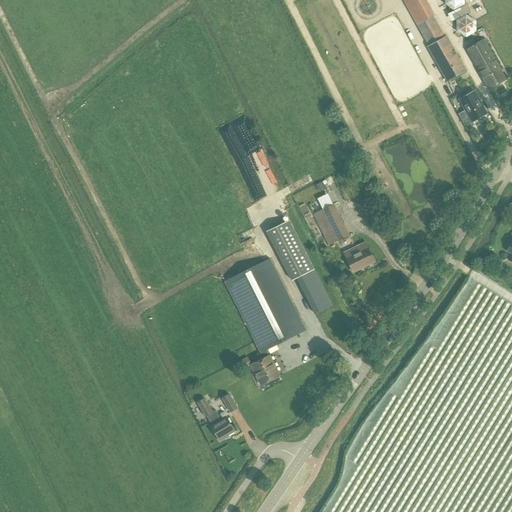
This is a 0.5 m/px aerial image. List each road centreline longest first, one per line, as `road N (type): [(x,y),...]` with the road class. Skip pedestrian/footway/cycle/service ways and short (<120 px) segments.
road 1 (track): [(265,242),(162,297),(145,294),(0,8)]
road 2 (tertiary): [(303,455),(423,290),(511,143)]
road 3 (unknown): [(497,167),(473,149),(395,0)]
road 4 (track): [(49,104),(184,0)]
